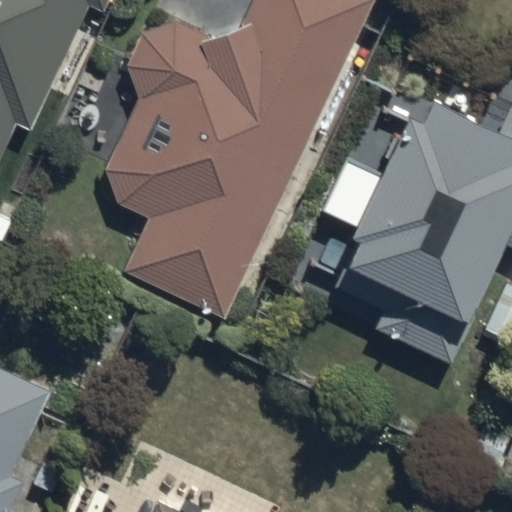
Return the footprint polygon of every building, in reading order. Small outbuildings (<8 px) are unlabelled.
[(0,0),(0,142),(13,113),(31,121),(85,0),(100,0),(104,2),(104,0),(0,0)] [(123,258),(225,307),(312,121),(322,126),(342,85),(330,79),(368,0),(248,0),(244,9),(201,26),(174,14),(145,23),(128,54),(138,85),(106,156),(116,193),(147,207),(123,258)] [(423,99),(409,92),(351,215),(361,220),(334,274),(382,298),(375,313),(451,351),(457,340),(499,361),(511,334),(511,279),(484,265),(501,230),(511,235),(511,99),(507,110),(435,74),(423,99)] [(0,511),(13,511),(6,509),(25,470),(11,463),(49,383),(0,359),(0,511)] [(248,511),(205,492),(202,497),(159,476),(142,511),(248,511)]
